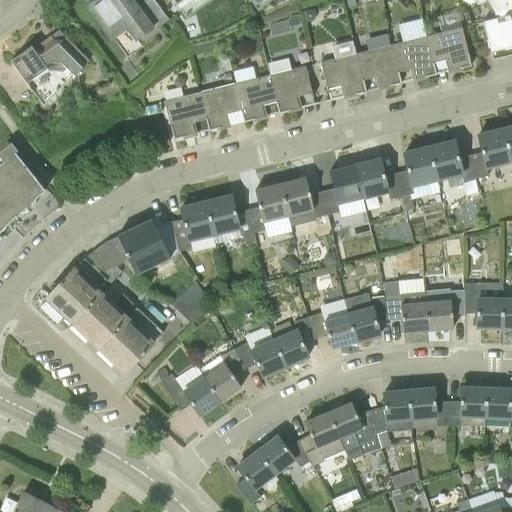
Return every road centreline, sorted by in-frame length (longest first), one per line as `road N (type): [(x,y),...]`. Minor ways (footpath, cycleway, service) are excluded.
road 1 (residential): [(1,302),(63,227),(119,190),(204,161),(511,85)]
road 2 (residential): [(189,465),(252,414),(318,382),(404,360),(511,363)]
road 3 (residential): [(1,302),(189,465)]
road 4 (tertiary): [(165,489),(0,397)]
